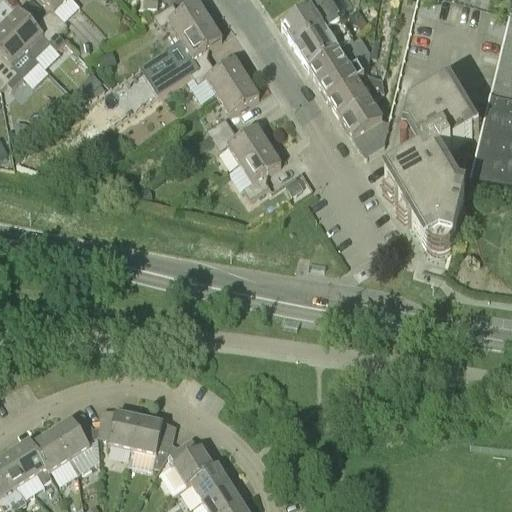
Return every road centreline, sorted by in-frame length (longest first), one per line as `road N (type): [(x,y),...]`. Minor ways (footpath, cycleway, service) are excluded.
road 1 (secondary): [(511,344),(0,240)]
road 2 (residential): [(0,440),(50,407),(139,388),(240,450),(272,511)]
road 3 (residential): [(377,236),(232,0)]
